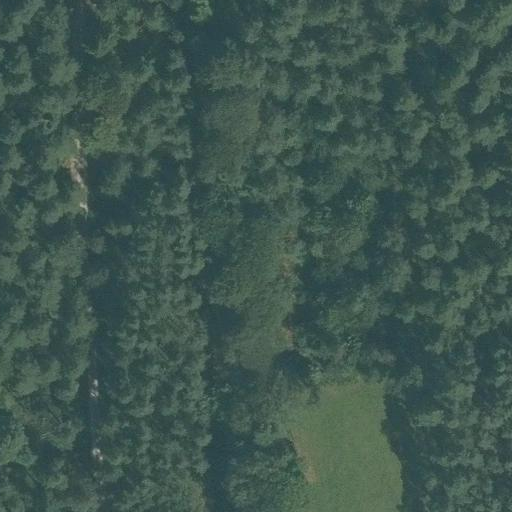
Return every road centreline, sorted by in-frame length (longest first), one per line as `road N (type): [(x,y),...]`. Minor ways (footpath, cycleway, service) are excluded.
road 1 (track): [(0,178),(79,146),(150,145),(178,159),(195,187),(208,240),(239,511)]
road 2 (track): [(447,511),(375,0)]
road 3 (track): [(78,0),(101,511)]
